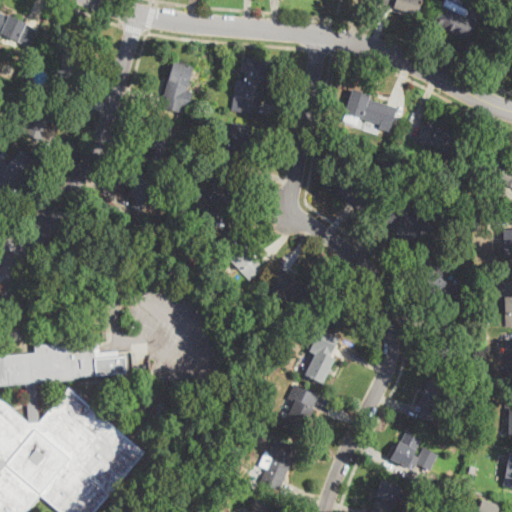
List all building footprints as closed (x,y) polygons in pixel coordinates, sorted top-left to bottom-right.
[(421,0),(417,14),(394,7),(396,0),(421,0)] [(476,24),(467,40),(433,23),(445,0),(468,12),(465,17),(476,23),(476,24)] [(0,11),(37,29),(29,46),(0,32),(0,11)] [(84,64),(84,72),(80,71),(79,85),(57,84),(58,67),(61,67),(61,57),(56,57),(57,44),(85,45),(84,64)] [(270,61),(262,103),(260,116),(232,110),(238,78),(244,80),(248,57),(270,61)] [(193,92),(189,109),(182,107),(181,112),(164,108),(167,97),(164,96),(174,61),(193,67),(187,91),(193,92)] [(396,107),(389,130),(379,127),(380,124),(360,118),(357,126),(343,121),(353,89),(370,94),(369,99),(396,107)] [(49,121),(46,133),(43,141),(20,133),(23,121),(26,122),(34,99),(53,106),(49,121)] [(164,157),(161,166),(144,160),(148,147),(157,120),(175,126),(164,157)] [(462,138),(454,155),(430,143),(428,146),(416,140),(426,120),(462,138)] [(246,164),(245,166),(226,163),(232,125),(232,123),(252,126),(246,164)] [(36,162),(25,175),(8,193),(0,185),(0,171),(1,172),(22,149),(36,162)] [(505,167),(510,169),(511,167),(511,186),(464,170),(470,152),(506,164),(505,167)] [(344,163),(353,173),(361,167),(367,175),(359,180),(374,199),(360,211),(329,175),(344,163)] [(162,181),(157,194),(151,192),(142,212),(132,208),(136,199),(129,196),(139,171),(162,181)] [(235,177),(232,194),(227,223),(202,219),(203,212),(207,213),(208,203),(203,202),(206,188),(210,189),(213,173),(235,177)] [(180,190),(172,195),(170,191),(177,187),(180,190)] [(394,202),(400,208),(405,204),(418,218),(421,215),(434,229),(413,249),(380,215),(394,202)] [(175,231),(173,236),(166,233),(168,228),(175,231)] [(511,254),(499,254),(499,249),(504,249),(504,229),(511,229),(511,254)] [(254,256),(264,266),(250,280),(229,258),(225,262),(214,250),(232,233),(254,256)] [(435,255),(447,289),(458,285),(462,296),(432,306),(417,261),(435,255)] [(298,278),(301,279),(303,276),(319,286),(307,306),(288,295),(284,300),(271,292),(274,287),(271,285),(281,268),(298,278)] [(511,326),(506,327),(504,296),(498,296),(497,282),(511,280),(511,326)] [(454,315),(452,363),(433,362),(436,315),(454,315)] [(294,325),(287,328),(284,321),(291,318),(294,325)] [(328,373),(323,383),(306,375),(316,353),(311,350),(311,349),(320,331),(339,339),(331,356),(335,359),(328,373)] [(511,382),(503,383),(503,377),(507,377),(506,340),(511,340),(511,382)] [(0,511),(0,355),(26,353),(35,352),(34,345),(71,342),(71,343),(99,341),(100,352),(118,350),(119,357),(125,356),(127,373),(74,378),(74,380),(36,383),(39,421),(40,421),(69,387),(145,452),(95,511),(58,511),(39,495),(24,511),(0,511)] [(448,385),(433,424),(419,418),(424,406),(420,405),(426,388),(430,378),(448,385)] [(179,386),(173,400),(163,396),(165,392),(169,381),(179,386)] [(306,424),(300,435),(282,426),(294,401),(288,398),(291,391),(294,384),(318,396),(306,424)] [(260,427),(256,436),(249,433),(253,423),(260,427)] [(423,435),(413,453),(419,456),(424,447),(438,454),(430,470),(417,464),(416,466),(413,464),(411,468),(391,458),(400,440),(401,441),(408,428),(423,435)] [(300,448),(292,468),(289,466),(280,490),(261,482),(266,467),(260,465),(265,454),(269,456),(276,438),(300,448)] [(511,487),(503,486),(511,452),(511,487)] [(437,476),(435,482),(429,479),(432,474),(437,476)] [(396,505),(393,511),(371,511),(382,480),(402,487),(396,505)] [(268,511),(248,511),(253,496),(272,501),(268,511)] [(497,511),(477,511),(482,500),(499,507),(497,511)]
